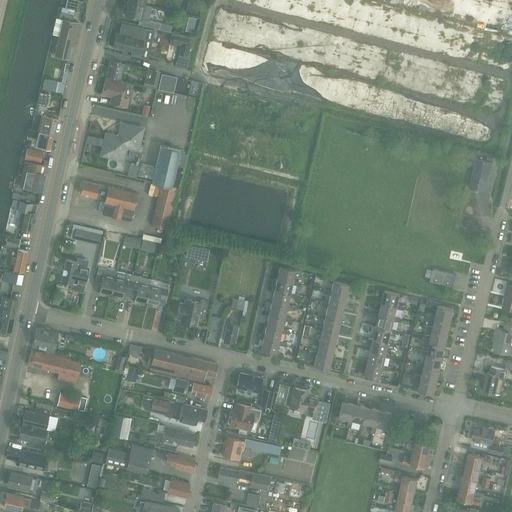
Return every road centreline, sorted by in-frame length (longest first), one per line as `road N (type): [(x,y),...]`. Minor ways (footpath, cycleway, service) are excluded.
road 1 (tertiary): [(28,312),(98,0)]
road 2 (residential): [(223,357),(454,412)]
road 3 (residential): [(455,406),(502,207)]
road 4 (residential): [(28,312),(223,357)]
road 5 (residential): [(188,511),(223,357)]
road 6 (tertiary): [(0,436),(28,312)]
